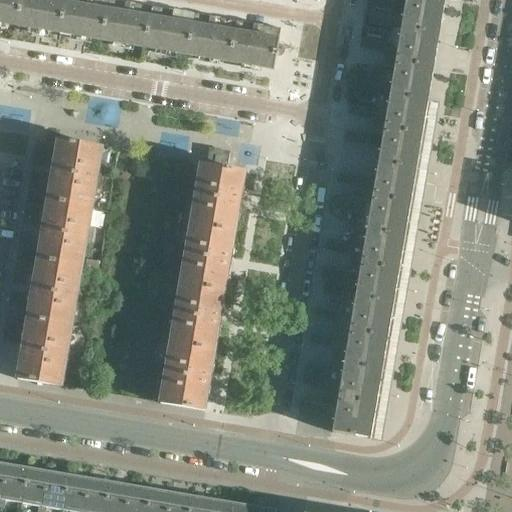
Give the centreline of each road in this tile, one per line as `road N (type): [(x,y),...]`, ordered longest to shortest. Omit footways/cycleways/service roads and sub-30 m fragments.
road 1 (residential): [(271,456),(327,108)]
road 2 (residential): [(327,108),(0,54)]
road 3 (tertiary): [(271,456),(0,414)]
road 4 (tertiary): [(471,260),(511,17)]
road 5 (tertiary): [(399,480),(436,448),(471,260)]
road 6 (tertiary): [(399,480),(271,456)]
road 7 (residential): [(343,21),(215,0)]
